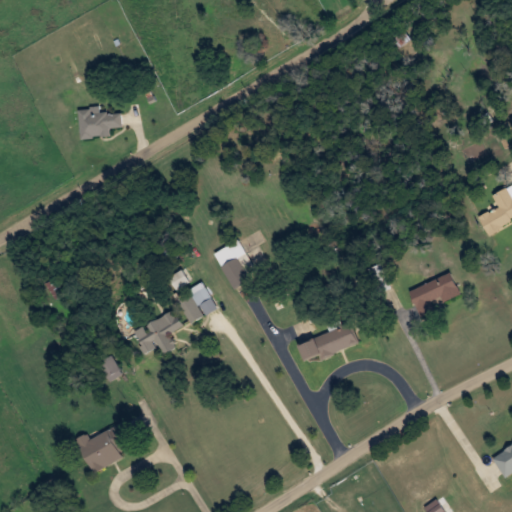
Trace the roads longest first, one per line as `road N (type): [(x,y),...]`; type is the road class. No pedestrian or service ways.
road 1 (residential): [(0,231),(377,0)]
road 2 (residential): [(252,511),(511,371)]
